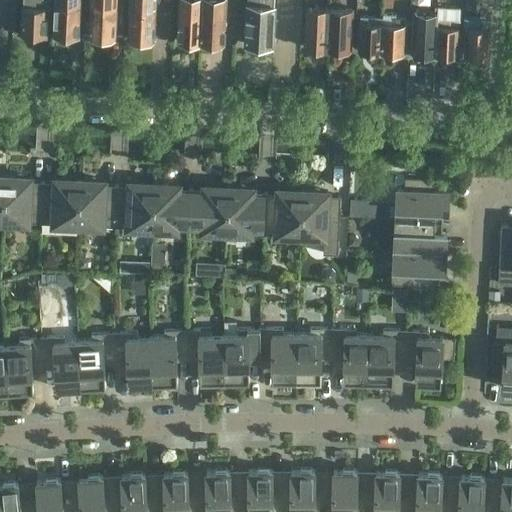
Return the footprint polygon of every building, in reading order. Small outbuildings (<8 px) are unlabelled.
[(20,34),(46,35),(47,9),(51,9),(51,0),(22,0),(22,5),(20,5),(20,34)] [(53,0),(52,36),(79,36),(80,6),(79,0),(53,0)] [(87,0),(87,6),(91,6),(90,37),(115,38),(116,7),(112,7),(112,2),(104,1),(104,7),(96,6),(96,0),(87,0)] [(128,39),(153,40),(154,0),(129,0),(129,8),(128,39)] [(177,0),(176,43),(200,44),(202,0),(177,0)] [(226,0),(202,0),(200,44),(225,45),(226,0)] [(247,0),(247,4),(245,44),(273,46),(275,5),(274,5),(274,0),(247,0)] [(465,0),(465,8),(476,8),(476,0),(465,0)] [(328,48),(330,8),(307,7),(305,47),(328,48)] [(436,53),(438,7),(437,7),(436,13),(414,12),(413,23),(414,23),(413,52),(436,53)] [(438,7),(436,53),(458,54),(460,20),(459,20),(460,8),(438,7)] [(330,8),(328,48),(350,49),(352,9),(330,8)] [(383,22),(382,51),(405,52),(406,17),(395,17),(395,15),(383,14),(382,16),(382,22),(383,22)] [(359,50),(382,51),(383,22),(382,22),(382,16),(360,15),(359,50)] [(465,17),(464,28),(467,28),(466,55),(489,56),(491,18),(465,17)] [(3,221),(41,223),(42,182),(30,181),(31,177),(6,175),(3,221)] [(395,219),(442,221),(443,210),(448,210),(449,191),(434,190),(434,178),(404,176),(404,188),(397,188),(395,219)] [(41,223),(78,224),(80,179),(55,178),(55,182),(42,182),(41,223)] [(78,224),(115,226),(117,185),(105,185),(105,180),(80,179),(78,224)] [(115,226),(152,228),(154,183),(129,181),(129,186),(117,185),(115,226)] [(152,228),(189,230),(191,189),(179,188),(179,184),(154,183),(152,228)] [(189,230),(226,232),(228,186),(203,185),(203,189),(191,189),(189,230)] [(226,232),(263,233),(265,192),(253,192),(253,187),(228,186),(226,232)] [(263,233),(300,235),(303,190),(278,189),(277,193),(265,192),(263,233)] [(303,190),(300,235),(323,236),(323,254),(338,254),(340,196),(328,195),(328,191),(303,190)] [(376,205),(365,205),(365,218),(376,218),(376,205)] [(395,219),(394,249),(446,251),(447,233),(442,232),(442,221),(395,219)] [(511,225),(501,225),(498,283),(511,283),(511,225)] [(446,251),(394,249),(392,280),(439,282),(440,270),(445,270),(446,251)] [(79,257),(78,269),(89,270),(90,257),(79,257)] [(149,271),(149,260),(121,259),(121,270),(149,271)] [(197,262),(196,275),(222,276),(223,263),(197,262)] [(236,266),(226,266),(226,276),(236,276),(236,266)] [(511,325),(497,324),(495,340),(493,340),(491,360),(503,361),(501,387),(511,387),(511,325)] [(260,354),(260,327),(237,328),(237,333),(224,333),(224,380),(249,380),(249,354),(260,354)] [(260,327),(260,354),(272,354),(272,379),(296,380),(296,333),(283,333),(283,327),(260,327)] [(333,354),(333,327),(310,327),(310,333),(296,333),(296,380),(321,380),(321,354),(333,354)] [(333,327),(333,354),(344,354),(343,380),(368,381),(369,334),(356,333),(356,328),(333,327)] [(188,355),(187,328),(164,330),(164,335),(151,336),(153,382),(177,381),(176,355),(188,355)] [(187,328),(188,355),(199,355),(200,381),(224,380),(224,333),(210,334),(210,328),(187,328)] [(405,356),(406,329),(383,328),(383,334),(369,334),(368,381),(393,381),(393,355),(405,356)] [(406,329),(405,356),(416,356),(415,382),(441,383),(442,357),(454,358),(455,337),(429,336),(429,330),(406,329)] [(114,332),(115,358),(127,358),(128,383),(153,382),(151,336),(137,336),(137,331),(114,332)] [(78,339),(81,386),(106,385),(104,359),(115,358),(114,332),(91,333),(91,339),(78,339)] [(41,336),(43,363),(55,362),(56,388),(81,386),(78,339),(65,340),(64,335),(41,336)] [(43,363),(41,336),(19,338),(19,343),(6,344),(9,391),(33,389),(32,363),(43,363)] [(0,391),(9,391),(6,344),(0,344),(0,391)] [(230,511),(272,511),(272,469),(269,470),(269,467),(257,468),(257,470),(248,470),(248,473),(230,473),(230,470),(229,470),(230,511)] [(272,469),(272,511),(313,511),(314,469),(312,469),(312,467),(300,467),(300,469),(291,469),(291,473),(272,473),(272,469)] [(188,511),(230,511),(229,470),(227,470),(227,468),(215,468),(215,470),(206,471),(206,474),(187,474),(187,471),(188,511)] [(313,511),(355,511),(356,470),(354,470),(354,468),(342,468),(342,470),(333,470),(333,473),(315,473),(315,469),(314,469),(313,511)] [(146,511),(188,511),(187,471),(185,471),(184,469),(173,470),(173,472),(163,472),(163,475),(145,476),(145,473),(144,473),(146,511)] [(355,511),(397,511),(399,472),(397,471),(397,469),(385,469),(385,471),(375,471),(375,474),(357,473),(357,470),(356,470),(355,511)] [(104,511),(146,511),(144,473),(142,473),(142,471),(130,472),(130,474),(121,474),(121,477),(103,479),(103,475),(102,476),(104,511)] [(397,511),(439,511),(441,473),(439,473),(439,471),(427,471),(427,473),(418,472),(418,475),(399,475),(400,472),(399,472),(397,511)] [(439,511),(481,511),(484,476),(481,476),(482,474),(470,473),(470,475),(460,475),(460,478),(442,476),(442,473),(441,473),(439,511)] [(62,511),(104,511),(102,476),(100,476),(100,474),(88,474),(88,476),(78,477),(79,480),(61,482),(60,478),(60,479),(62,511)] [(511,511),(511,477),(511,478),(503,477),(502,481),(484,479),(484,476),(481,511),(511,511)] [(20,511),(62,511),(60,479),(58,479),(57,477),(45,478),(46,480),(36,481),(36,484),(18,485),(18,482),(17,482),(20,511)] [(0,511),(20,511),(17,482),(15,482),(15,480),(3,482),(3,484),(0,483),(0,511)]
